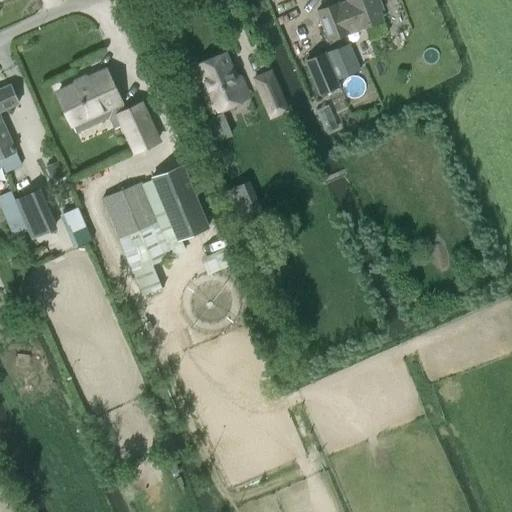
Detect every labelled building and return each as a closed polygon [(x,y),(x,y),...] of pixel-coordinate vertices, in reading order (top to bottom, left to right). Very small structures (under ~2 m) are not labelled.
[(348,0),(351,5),(340,10),(338,3),(319,11),(331,41),(350,33),(349,31),(360,26),(361,28),(383,19),(379,10),(383,9),(379,0),(348,0)] [(324,54),(335,80),(359,70),(348,44),(324,54)] [(234,73),(225,52),(195,65),(202,80),(198,82),(212,114),(245,99),(244,98),(236,80),(234,81),(231,74),(234,73)] [(335,80),(324,54),(306,62),(320,95),(338,87),(335,80)] [(124,112),(105,71),(56,93),(71,125),(113,105),(134,152),(157,141),(140,104),(124,112)] [(287,111),(270,72),(254,79),(270,118),(287,111)] [(0,88),(0,110),(18,103),(9,84),(0,88)] [(0,158),(6,171),(21,164),(14,150),(0,117),(0,158)] [(58,162),(45,167),(51,181),(64,176),(58,162)] [(207,227),(182,165),(151,178),(177,240),(207,227)] [(78,182),(72,184),(75,192),(81,190),(78,182)] [(102,198),(118,237),(155,222),(139,183),(102,198)] [(245,183),(225,192),(240,226),(260,218),(245,183)] [(30,237),(52,227),(36,190),(14,199),(15,202),(30,237)] [(15,202),(14,199),(11,191),(0,195),(0,206),(13,236),(27,230),(15,202)]
